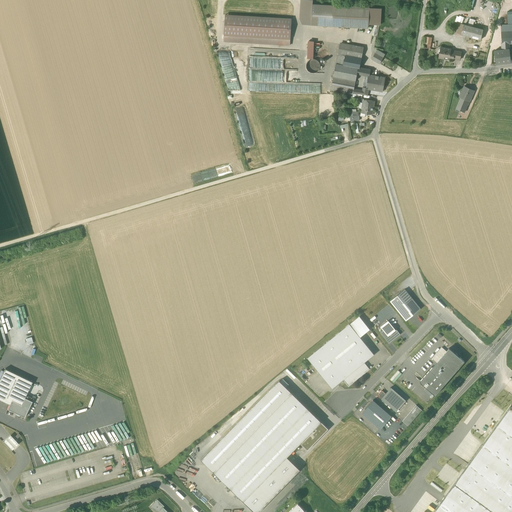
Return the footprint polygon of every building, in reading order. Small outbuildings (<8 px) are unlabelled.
[(312,5),(312,0),(311,0),(300,0),(299,19),(302,24),(311,25),(312,5)] [(311,25),(332,26),(333,6),(312,5),(311,25)] [(369,8),(333,6),(332,26),(368,28),(368,24),(369,8)] [(369,8),(368,24),(374,24),(379,25),(380,9),(369,8)] [(225,15),(224,35),(290,39),(291,19),(225,15)] [(469,37),(481,40),(483,30),(459,23),(456,33),(469,37)] [(511,31),(501,32),(502,43),(509,43),(511,42),(511,31)] [(290,39),(224,35),(223,41),(290,45),(290,39)] [(423,47),(429,49),(431,38),(425,36),(423,47)] [(339,44),(338,54),(361,59),(363,49),(339,44)] [(438,58),(444,59),(444,58),(448,59),(448,57),(453,58),(455,52),(451,52),(451,50),(451,49),(440,47),(438,58)] [(494,51),(496,65),(511,63),(510,56),(509,49),(502,50),(494,51)] [(266,66),(303,67),(303,57),(308,57),(308,51),(267,50),(267,62),(266,62),(266,66)] [(377,50),(375,53),(383,58),(385,55),(377,50)] [(371,59),(380,64),(383,58),(375,53),(371,59)] [(359,69),(361,59),(338,54),(333,76),(356,81),(357,74),(362,75),(363,69),(359,69)] [(320,65),(319,63),(317,60),(315,59),(312,59),(310,60),(307,61),(306,64),(306,67),(307,69),(308,71),(311,73),(314,73),(316,72),(318,70),(320,68),(320,65)] [(369,76),(367,88),(367,89),(368,89),(382,92),(385,78),(373,76),(370,75),(369,75),(369,76)] [(354,89),(356,81),(333,76),(330,90),(353,95),(353,93),(354,89)] [(367,95),(368,89),(367,89),(367,88),(363,87),(362,91),(354,89),(353,93),(367,95)] [(468,102),(469,103),(470,101),(474,91),(464,87),(459,97),(461,98),(468,101),(467,102),(468,102)] [(456,108),(464,112),(468,102),(467,102),(468,101),(461,98),(456,108)] [(363,103),(362,109),(361,113),(365,114),(368,114),(372,115),(374,107),(374,102),(363,100),(363,103)] [(390,301),(406,321),(421,309),(405,289),(390,301)] [(359,316),(349,324),(360,337),(370,329),(359,316)] [(395,330),(388,321),(380,327),(383,330),(388,336),(395,330)] [(307,358),(332,388),(343,379),(364,362),(374,354),(360,337),(349,324),(307,358)] [(400,334),(396,329),(395,330),(388,336),(383,330),(380,332),(389,343),(400,334)] [(442,342),(439,345),(441,347),(432,357),(436,361),(448,348),(442,342)] [(420,382),(435,395),(464,361),(449,348),(420,382)] [(364,362),(343,379),(348,386),(370,369),(364,362)] [(5,369),(0,378),(0,399),(9,404),(19,409),(24,398),(26,395),(32,382),(5,369)] [(201,460),(214,472),(291,393),(286,387),(288,384),(284,380),(283,379),(280,381),(279,381),(274,384),(201,460)] [(391,387),(385,393),(381,399),(396,412),(406,400),(391,387)] [(377,395),(381,399),(385,393),(382,390),(377,395)] [(420,392),(417,396),(427,404),(430,400),(420,392)] [(287,457),(300,443),(321,422),(291,393),(214,472),(243,501),(287,457)] [(24,417),(32,401),(24,398),(19,409),(9,404),(7,409),(24,417)] [(362,413),(380,429),(392,416),(373,400),(362,413)] [(416,405),(402,421),(408,426),(422,410),(416,405)] [(511,511),(511,405),(433,511),(511,511)] [(328,429),(321,422),(300,443),(307,450),(316,441),(315,439),(317,438),(318,439),(328,429)] [(3,442),(11,450),(18,444),(10,435),(3,442)] [(258,511),(300,469),(287,457),(243,501),(254,511),(258,511)] [(309,492),(298,504),(306,511),(313,511),(321,504),(309,492)] [(150,507),(155,511),(167,511),(163,507),(164,506),(157,500),(150,507)]
